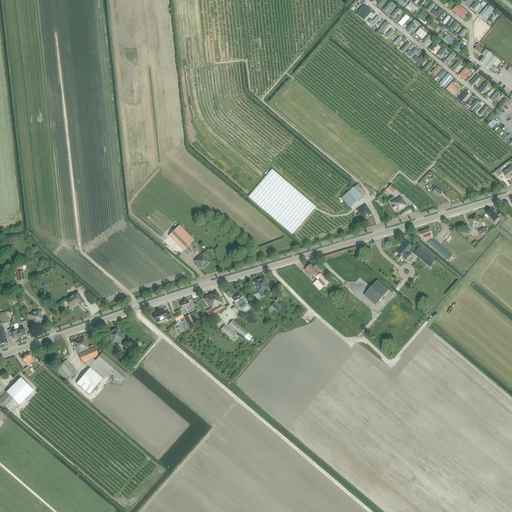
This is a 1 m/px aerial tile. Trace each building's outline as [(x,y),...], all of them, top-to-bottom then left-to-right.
[(420,0),(416,6),(420,8),(425,0),(420,0)] [(483,6),(477,1),(471,8),(477,13),(483,6)] [(411,8),(404,2),(402,5),(409,10),(411,8)] [(432,3),(426,11),(429,14),(435,5),(432,3)] [(456,5),(452,10),(463,18),(467,13),(456,5)] [(372,12),(366,6),(358,15),(364,20),(372,12)] [(479,16),(481,18),(484,20),(493,10),(490,7),(489,9),(486,7),(479,16)] [(391,17),(393,19),(401,10),(398,8),(391,17)] [(418,16),(423,20),(427,16),(421,11),(418,16)] [(398,24),(401,26),(409,17),(406,15),(398,24)] [(450,18),(447,16),(442,23),(445,25),(450,18)] [(458,23),(455,21),(450,29),(452,31),(458,23)] [(429,26),(436,32),(439,28),(432,23),(429,26)] [(480,32),(483,35),(489,27),(486,24),(480,32)] [(417,28),(415,26),(409,33),(411,35),(417,28)] [(427,34),(420,28),(416,34),(422,40),(427,34)] [(467,31),(464,28),(459,36),(461,38),(467,31)] [(394,32),(392,30),(385,37),(388,39),(394,32)] [(403,37),(401,35),(393,44),(395,46),(403,37)] [(421,44),(424,46),(431,37),(428,35),(421,44)] [(457,50),(463,44),(461,42),(455,48),(457,50)] [(429,50),(433,53),(439,47),(435,43),(429,50)] [(474,49),(484,57),(480,62),(489,69),(492,65),(495,68),(501,61),(478,44),(474,49)] [(437,53),(441,57),(446,50),(442,46),(437,53)] [(418,50),(416,48),(409,55),(412,57),(418,50)] [(421,63),(414,56),(412,58),(420,65),(421,63)] [(448,61),(451,64),(450,65),(451,67),(458,59),(457,57),(456,58),(453,56),(448,61)] [(434,63),(431,60),(426,66),(428,69),(434,63)] [(455,72),(462,64),(459,61),(452,69),(455,72)] [(441,69),(438,66),(432,73),(435,76),(441,69)] [(459,75),(462,78),(465,80),(467,78),(464,75),(469,70),(466,67),(459,75)] [(453,79),(448,74),(441,82),(446,86),(453,79)] [(468,84),(471,87),(476,91),(478,89),(474,85),(479,78),(476,76),(468,84)] [(480,94),(488,86),(485,83),(477,92),(480,94)] [(458,90),(451,84),(447,89),(454,95),(458,90)] [(493,101),(500,94),(495,90),(489,97),(493,101)] [(471,96),(468,94),(462,102),(465,104),(471,96)] [(506,102),(502,98),(495,105),(500,109),(506,102)] [(468,102),(466,104),(473,110),(476,106),(471,102),(469,104),(468,102)] [(495,116),(491,113),(486,120),(489,123),(495,116)] [(508,180),(511,177),(511,166),(511,165),(503,172),(508,180)] [(293,234),(316,207),(272,169),(249,197),(293,234)] [(430,183),(427,186),(431,189),(431,190),(433,192),(439,198),(442,193),(434,186),(433,187),(431,186),(432,185),(430,183)] [(363,192),(365,191),(358,184),(356,186),(363,192)] [(394,193),(397,189),(392,185),(388,189),(394,193)] [(353,187),(342,198),(351,207),(362,197),(353,187)] [(392,206),(393,208),(394,210),(396,209),(398,212),(408,206),(403,199),(402,199),(401,197),(391,203),(393,206),(392,206)] [(363,220),(372,214),(366,205),(357,210),(363,220)] [(490,209),(486,214),(494,222),(498,217),(502,221),(504,218),(499,214),(497,216),(490,209)] [(488,230),(486,227),(484,222),(483,222),(481,219),(479,221),(476,215),(468,219),(472,228),(482,223),(484,228),(478,231),(480,234),(482,233),(483,236),(487,234),(487,233),(488,232),(487,230),(488,230)] [(169,236),(173,241),(183,250),(194,240),(184,230),(179,226),(169,236)] [(426,241),(432,239),(430,235),(431,234),(429,229),(420,232),(419,233),(420,236),(421,236),(422,238),(424,237),(426,241)] [(433,238),(432,239),(428,243),(434,248),(439,244),(433,238)] [(406,260),(415,249),(407,242),(397,253),(406,260)] [(440,245),(438,247),(445,254),(448,251),(440,245)] [(414,254),(418,258),(430,267),(436,260),(420,246),(414,254)] [(194,262),(195,262),(201,270),(210,263),(202,254),(196,259),(197,259),(194,262)] [(307,268),(306,269),(310,275),(312,273),(313,274),(314,272),(318,276),(316,278),(324,287),(329,283),(320,273),(319,275),(318,273),(318,272),(321,270),(315,264),(313,267),(311,264),(308,267),(307,267),(307,268)] [(23,272),(27,271),(26,265),(9,269),(10,274),(17,273),(18,281),(25,280),(23,272)] [(257,299),(261,298),(265,296),(262,291),(266,290),(266,289),(269,288),(264,277),(253,282),(259,293),(254,295),(257,299)] [(376,305),(385,294),(388,296),(390,293),(388,291),(389,290),(377,280),(364,296),(376,305)] [(222,309),(220,306),(223,303),(216,291),(203,298),(207,304),(207,303),(213,312),(211,313),(211,314),(210,315),(211,316),(222,309)] [(81,305),(84,302),(78,292),(66,300),(71,308),(79,303),(81,305)] [(236,297),(232,299),(236,305),(234,306),(237,310),(242,307),(243,308),(247,306),(244,301),(244,300),(240,293),(235,296),(236,297)] [(188,310),(192,308),(191,306),(190,306),(188,301),(180,304),(182,309),(187,307),(188,310)] [(33,326),(45,320),(41,312),(40,313),(38,310),(28,315),(33,326)] [(169,312),(165,313),(164,311),(161,312),(160,311),(156,312),(157,314),(153,315),(154,317),(153,318),(155,321),(156,321),(156,323),(167,318),(168,320),(171,318),(169,312)] [(181,313),(174,316),(176,321),(180,319),(183,317),(181,313)] [(181,322),(179,323),(184,332),(190,329),(185,320),(181,322)] [(229,325),(244,338),(248,333),(232,320),(229,325)] [(15,324),(20,337),(26,335),(25,332),(29,331),(26,321),(22,323),(24,329),(20,330),(20,327),(19,327),(17,323),(15,324)] [(20,337),(15,324),(13,325),(15,328),(14,329),(14,332),(12,332),(11,329),(8,330),(10,337),(13,337),(14,340),(20,337)] [(235,334),(224,325),(220,330),(231,339),(235,334)] [(112,345),(124,339),(125,338),(123,333),(121,334),(118,327),(107,333),(112,345)] [(101,380),(105,376),(110,380),(113,376),(121,383),(128,375),(99,351),(97,353),(95,347),(94,348),(93,345),(89,347),(84,337),(72,342),(76,351),(77,351),(82,363),(83,362),(90,368),(77,384),(89,395),(101,380)] [(26,364),(33,360),(31,357),(32,357),(29,353),(21,358),(23,362),(24,362),(26,364)] [(66,381),(77,372),(64,358),(59,363),(61,365),(56,369),(66,381)] [(11,413),(34,391),(21,378),(18,381),(9,390),(7,392),(6,393),(0,384),(0,401),(5,406),(11,413)]
